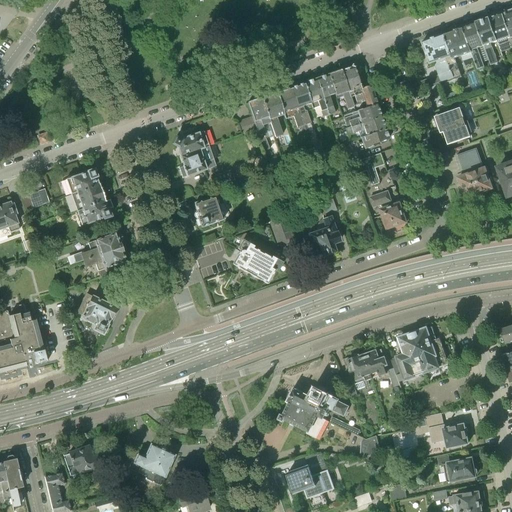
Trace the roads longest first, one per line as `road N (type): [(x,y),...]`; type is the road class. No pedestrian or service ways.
road 1 (primary): [(511,257),(374,286),(0,412)]
road 2 (primary): [(137,386),(390,297),(511,272)]
road 3 (secondary): [(137,386),(162,389),(245,372),(389,320),(467,303)]
road 4 (secondary): [(443,238),(193,328)]
road 5 (residential): [(125,130),(375,42)]
road 6 (residential): [(21,435),(193,392),(211,400),(226,431)]
road 7 (residential): [(193,328),(125,130)]
road 8 (residential): [(443,238),(375,42)]
road 9 (secondary): [(193,328),(0,398)]
road 10 (residential): [(511,478),(467,303)]
road 11 (primary): [(0,426),(137,386)]
road 12 (residential): [(0,174),(125,130)]
road 13 (residential): [(375,42),(498,0)]
